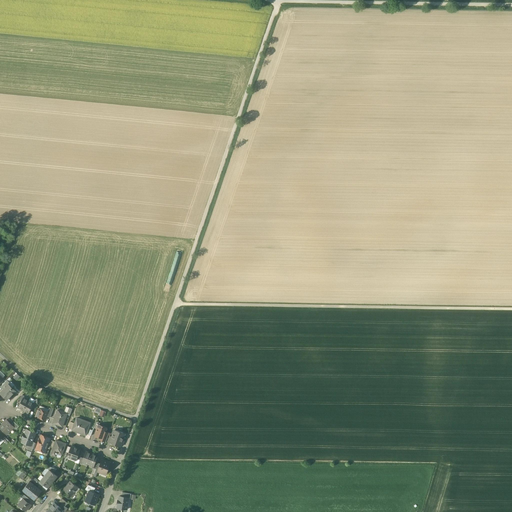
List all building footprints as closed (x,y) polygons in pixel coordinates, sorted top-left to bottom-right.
[(7,380),(1,387),(3,389),(8,383),(8,384),(9,383),(8,382),(7,380)] [(12,387),(8,384),(8,383),(3,389),(0,391),(0,393),(7,400),(15,392),(12,389),(13,389),(11,388),(12,387)] [(21,401),(18,407),(23,410),(29,401),(24,398),(23,397),(21,401)] [(34,403),(29,401),(23,410),(28,413),(32,407),(34,403)] [(48,412),(38,408),(35,416),(45,420),(47,416),(48,412)] [(67,413),(58,410),(53,423),(62,426),(67,413)] [(11,424),(6,420),(0,426),(0,427),(7,434),(14,427),(11,424)] [(82,424),(76,421),(75,423),(72,430),(85,435),(90,423),(83,420),(82,424)] [(99,426),(97,429),(96,430),(96,431),(95,436),(97,437),(98,438),(99,438),(101,438),(103,439),(105,432),(107,429),(106,427),(103,426),(102,427),(99,426)] [(31,431),(27,430),(25,434),(24,434),(22,438),(25,439),(24,443),(29,445),(28,446),(30,447),(32,442),(35,434),(31,432),(31,431)] [(125,434),(115,430),(113,431),(112,433),(113,435),(112,437),(110,442),(111,442),(121,446),(125,434)] [(50,438),(41,435),(36,449),(45,452),(50,440),(50,438)] [(66,444),(56,441),(56,442),(53,449),(51,455),(56,456),(57,453),(62,455),(66,444)] [(81,449),(71,446),(68,454),(72,456),(71,458),(77,461),(80,452),(81,449)] [(92,453),(86,451),(84,458),(82,462),(83,462),(88,464),(92,453)] [(98,456),(92,453),(88,464),(93,466),(94,466),(95,462),(98,456)] [(98,472),(106,475),(110,462),(102,460),(101,464),(98,472)] [(54,473),(50,470),(50,471),(45,477),(52,482),(57,476),(54,473)] [(41,482),(44,485),(48,488),(52,482),(45,477),(41,482)] [(37,488),(30,481),(23,490),(35,500),(42,492),(42,491),(37,488)] [(70,481),(64,489),(72,495),(78,487),(70,481)] [(95,505),(99,495),(90,491),(86,501),(95,505)] [(31,501),(24,495),(22,498),(23,499),(24,500),(29,503),(31,501)] [(121,497),(119,496),(118,500),(117,504),(118,504),(117,508),(127,510),(129,498),(121,497)] [(23,499),(18,505),(26,511),(31,505),(29,503),(24,500),(23,499)] [(59,507),(54,503),(47,511),(62,511),(63,511),(62,511),(62,509),(63,509),(59,507)]
